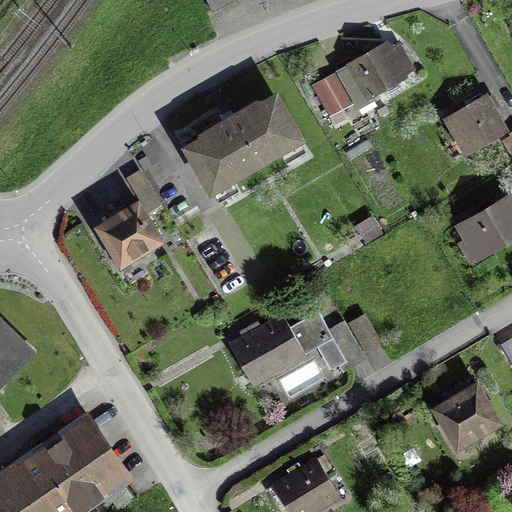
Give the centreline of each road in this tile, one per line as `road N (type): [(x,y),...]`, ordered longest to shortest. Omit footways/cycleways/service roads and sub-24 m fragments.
road 1 (residential): [(395,0),(259,44),(193,76),(6,234)]
road 2 (residential): [(188,496),(511,307)]
road 3 (residential): [(6,234),(42,263),(188,496)]
